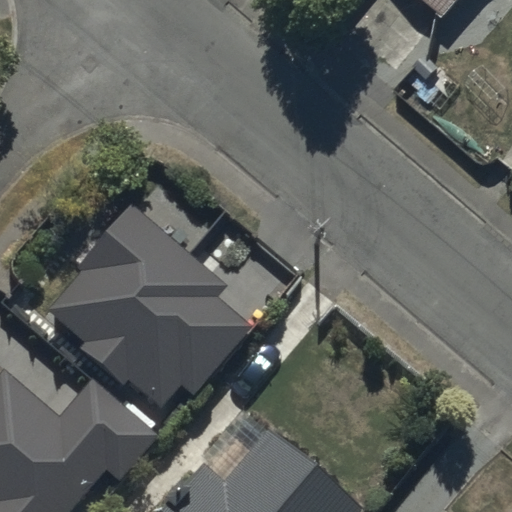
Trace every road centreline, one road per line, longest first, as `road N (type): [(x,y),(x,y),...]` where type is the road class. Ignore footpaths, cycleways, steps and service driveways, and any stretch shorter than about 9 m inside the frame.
road 1 (residential): [(160,0),(511,311)]
road 2 (residential): [(129,0),(0,148)]
